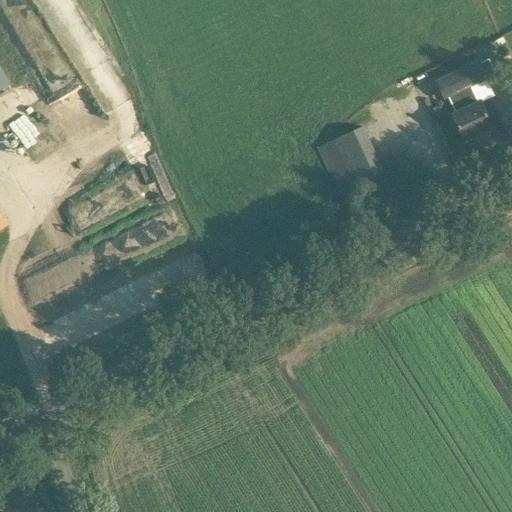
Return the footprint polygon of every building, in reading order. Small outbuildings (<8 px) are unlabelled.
[(22,0),(0,0),(0,9),(22,1),(22,0)] [(482,101),(481,102),(479,103),(472,87),(488,79),(479,60),(436,81),(445,100),(449,97),(457,113),(453,115),(465,141),(494,127),(482,101)] [(0,91),(12,84),(0,65),(0,91)] [(385,172),(376,154),(363,127),(359,128),(329,143),(342,170),(350,188),(385,172)] [(0,229),(8,224),(0,212),(0,229)]
